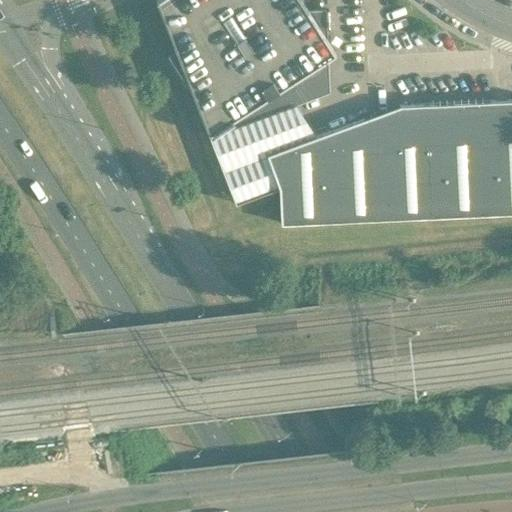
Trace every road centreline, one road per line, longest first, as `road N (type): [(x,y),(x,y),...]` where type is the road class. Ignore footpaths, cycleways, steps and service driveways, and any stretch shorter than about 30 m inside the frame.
road 1 (secondary): [(511,452),(102,495),(39,511)]
road 2 (secondary): [(313,511),(62,118)]
road 3 (secondary): [(0,124),(245,511)]
road 4 (secondary): [(214,511),(511,482)]
